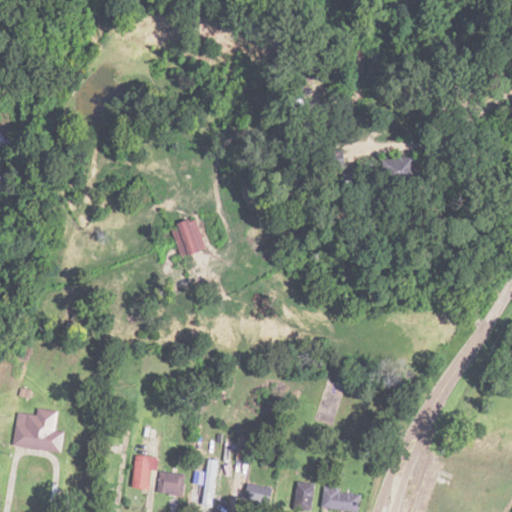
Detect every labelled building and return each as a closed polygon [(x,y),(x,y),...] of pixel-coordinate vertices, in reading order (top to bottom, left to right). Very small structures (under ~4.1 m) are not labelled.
[(11,132),(0,131),(0,147),(10,148),(11,132)] [(388,159),(388,185),(420,185),(420,159),(388,159)] [(208,249),(197,219),(173,227),(183,258),(208,249)] [(62,452),(65,431),(16,424),(12,445),(62,452)] [(153,457),(133,455),(131,488),(151,489),(153,457)] [(203,502),(214,502),(214,459),(203,459),(203,502)] [(155,491),(181,494),(183,474),(158,471),(155,491)] [(264,511),(264,487),(247,487),(247,511),(264,511)] [(362,511),(362,493),(324,493),(324,511),(362,511)]
